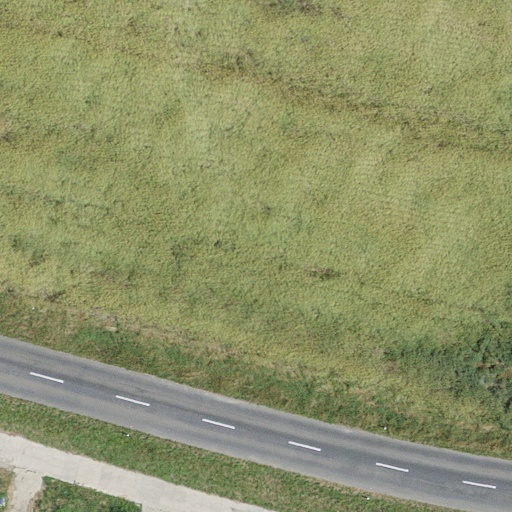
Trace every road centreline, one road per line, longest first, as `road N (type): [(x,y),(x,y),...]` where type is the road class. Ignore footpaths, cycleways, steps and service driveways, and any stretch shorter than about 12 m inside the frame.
road 1 (tertiary): [(0,373),(425,489),(511,500)]
road 2 (track): [(220,511),(0,452)]
